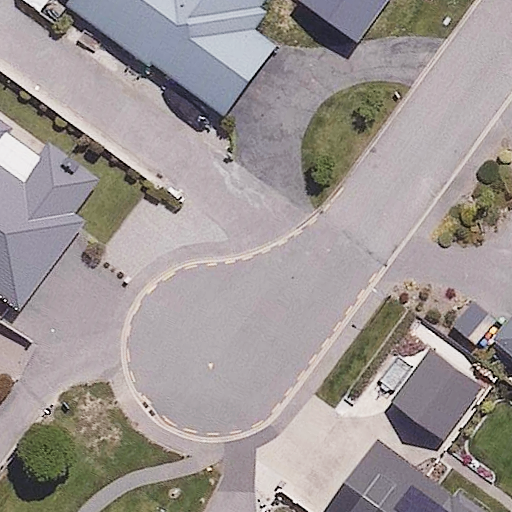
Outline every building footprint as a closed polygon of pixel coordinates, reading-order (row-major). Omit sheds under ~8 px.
[(19,0),(56,25),(66,10),(232,120),(282,45),(260,30),(279,0),(19,0)] [(0,297),(26,317),(92,226),(74,213),(102,175),(54,142),(25,182),(0,163),(0,135),(7,126),(0,120),(0,297)] [(511,312),(489,338),(511,358),(511,312)] [(436,354),(397,405),(448,443),(486,392),(436,354)] [(477,511),(382,440),(326,511),(477,511)]
